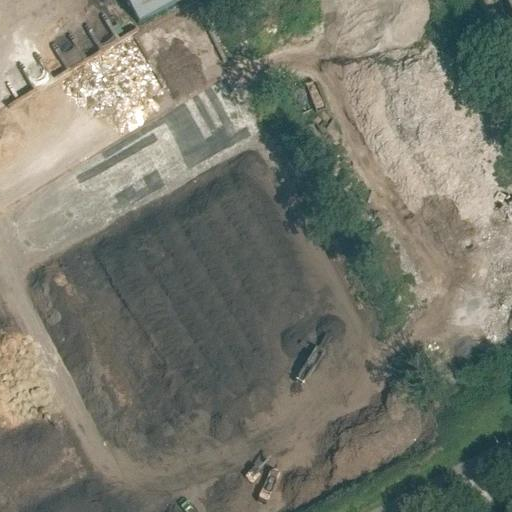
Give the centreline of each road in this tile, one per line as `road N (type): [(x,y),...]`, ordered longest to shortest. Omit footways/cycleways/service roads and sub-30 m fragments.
road 1 (unknown): [(0,254),(122,480)]
road 2 (unclassified): [(389,511),(511,447)]
